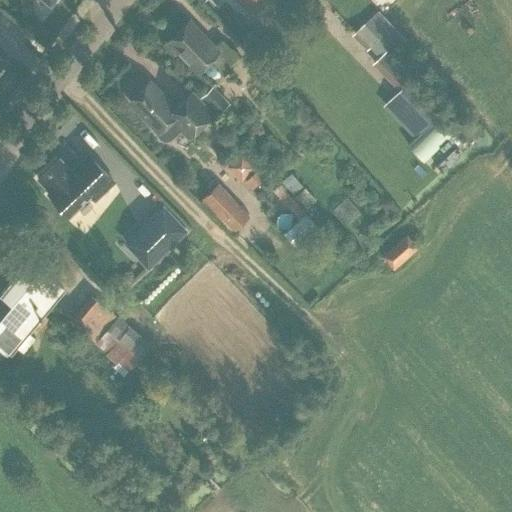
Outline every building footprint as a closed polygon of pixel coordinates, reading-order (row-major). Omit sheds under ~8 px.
[(235,0),(251,13),(261,0),(235,0)] [(404,37),(378,9),(351,34),(366,49),(378,37),(387,47),(371,62),(397,89),(382,104),(415,138),(446,108),(391,50),(404,37)] [(169,40),(198,70),(210,59),(222,71),(238,56),(221,39),(213,47),(188,21),(169,40)] [(191,90),(182,99),(173,108),(148,81),(129,100),(158,130),(155,133),(160,138),(161,139),(162,140),(163,140),(164,141),(166,141),(167,140),(169,140),(170,139),(171,138),(179,130),(186,138),(213,112),(191,90)] [(230,102),(212,84),(199,97),(217,115),(230,102)] [(240,150),(225,163),(240,180),(255,167),(240,150)] [(48,194),(67,213),(88,193),(94,198),(113,181),(89,155),(70,172),(57,159),(38,177),(51,191),(48,194)] [(301,165),(291,172),(300,184),(310,177),(301,165)] [(310,199),(321,194),(315,179),(304,183),(310,199)] [(249,215),(218,181),(201,197),(232,231),(249,215)] [(177,241),(157,218),(118,253),(139,276),(177,241)] [(417,246),(406,234),(382,255),(393,268),(417,246)] [(14,306),(0,323),(0,342),(9,350),(63,286),(44,271),(33,283),(21,272),(1,295),(14,306)] [(116,314),(90,293),(69,319),(95,340),(116,314)] [(149,340),(116,314),(95,340),(127,366),(149,340)]
